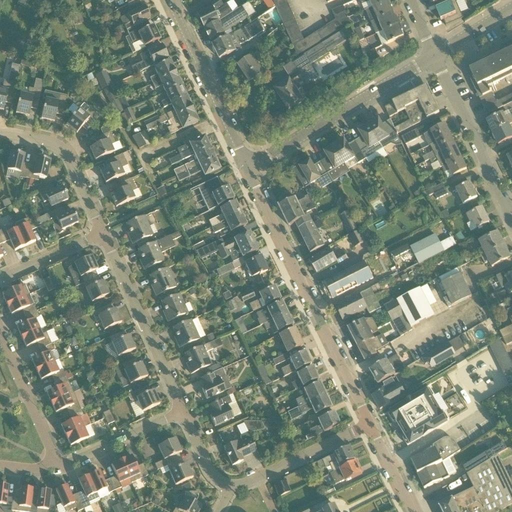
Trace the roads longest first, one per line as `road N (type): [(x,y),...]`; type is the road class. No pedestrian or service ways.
road 1 (residential): [(369,425),(246,165)]
road 2 (residential): [(246,165),(434,56)]
road 3 (residential): [(182,412),(102,234)]
road 4 (residential): [(246,165),(168,0)]
road 5 (residential): [(511,215),(434,56)]
road 6 (residential): [(102,234),(63,153),(0,133)]
road 7 (residential): [(369,425),(230,488)]
road 8 (residential): [(0,337),(57,468)]
road 9 (residential): [(57,468),(182,412)]
